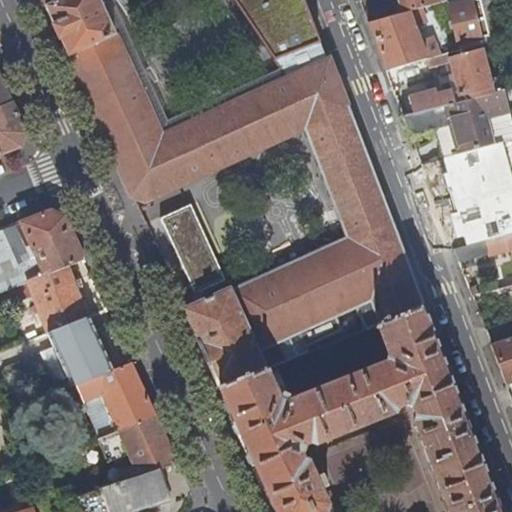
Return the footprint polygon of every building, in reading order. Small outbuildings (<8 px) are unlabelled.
[(41,0),(88,101),(131,195),(145,200),(305,128),(347,239),(230,291),(229,289),(183,309),(219,387),(287,360),(279,341),(299,332),(306,346),(342,329),(336,316),(356,307),(366,329),(422,306),(328,60),(161,137),(98,0),(41,0)] [(116,0),(130,18),(154,0),(116,0)] [(305,0),(304,0),(274,0),(278,10),(305,0)] [(392,0),(397,15),(420,9),(440,4),(439,0),(392,0)] [(458,44),(480,38),(471,2),(449,7),(458,44)] [(426,24),(420,9),(397,15),(368,23),(378,50),(386,71),(427,60),(441,56),(433,37),(419,40),(414,27),(426,24)] [(423,111),(504,90),(501,78),(493,80),(483,45),(466,49),(468,54),(450,59),(448,54),(441,56),(427,60),(429,67),(450,62),(457,90),(438,95),(436,90),(418,95),(423,111)] [(0,107),(13,102),(5,84),(0,72),(0,107)] [(507,102),(504,90),(423,111),(403,116),(411,136),(453,125),(461,154),(492,145),(484,117),(509,110),(507,102)] [(0,107),(0,155),(22,147),(27,133),(20,117),(13,102),(0,107)] [(511,139),(492,145),(461,154),(422,164),(430,185),(511,163),(511,139)] [(224,279),(190,204),(160,217),(194,293),(224,279)] [(511,205),(444,223),(454,248),(499,236),(506,234),(511,232),(511,205)] [(68,265),(84,259),(73,234),(65,216),(52,210),(0,230),(0,291),(27,281),(35,278),(68,265)] [(499,236),(454,248),(459,261),(503,250),(499,236)] [(49,332),(90,316),(68,265),(35,278),(27,281),(49,332)] [(501,511),(422,306),(366,329),(287,360),(219,387),(276,511),(328,511),(330,511),(320,490),(327,487),(328,484),(325,478),(324,476),(321,474),(314,477),(308,462),(303,461),(299,452),(303,444),(307,443),(310,442),(315,444),(393,413),(395,408),(402,405),(404,404),(412,408),(416,417),(414,422),(448,511),(501,511)] [(78,385),(114,370),(108,358),(113,356),(103,333),(98,335),(90,316),(49,332),(68,377),(74,375),(78,385)] [(511,337),(491,345),(502,373),(505,382),(511,380),(511,337)] [(144,390),(132,363),(114,370),(78,385),(100,439),(118,431),(156,416),(144,390)] [(100,439),(98,439),(109,466),(130,457),(135,469),(122,473),(125,481),(159,470),(177,463),(168,443),(156,416),(118,431),(100,439)] [(159,470),(125,481),(77,496),(82,511),(131,511),(168,500),(159,470)] [(13,502),(28,497),(19,473),(5,478),(13,502)]
